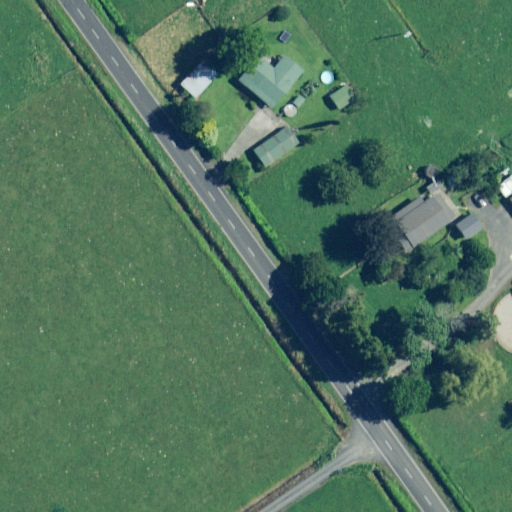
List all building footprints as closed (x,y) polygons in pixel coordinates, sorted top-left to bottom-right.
[(301,72),(282,57),(272,69),(257,56),(237,80),(271,109),(301,72)] [(178,86),(194,101),(204,90),(210,96),(216,89),(210,84),(217,76),(201,61),(178,86)] [(355,100),(345,85),(329,97),(339,111),(355,100)] [(307,100),(299,94),(291,103),(299,110),(307,100)] [(298,113),(290,104),(280,113),(288,122),(298,113)] [(285,127),(252,151),(258,159),(249,166),(255,174),(297,143),(285,127)] [(511,191),(511,174),(496,187),(504,198),(511,191)] [(412,248),(449,223),(447,220),(455,214),(438,191),(430,196),(394,221),(387,226),(406,253),(412,248)] [(511,213),(511,212),(503,201),(497,206),(506,218),(511,213)] [(482,227),(472,214),(455,226),(465,240),(482,227)]
